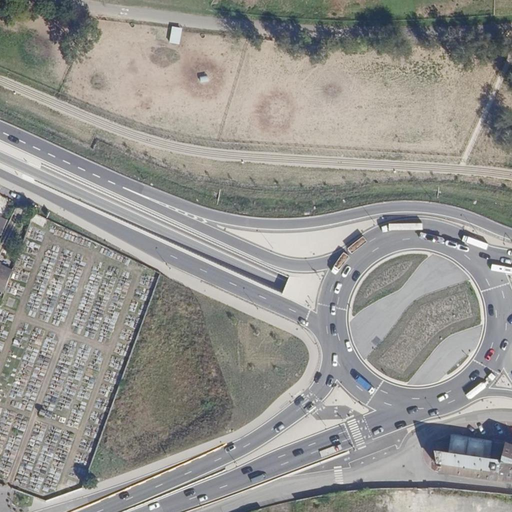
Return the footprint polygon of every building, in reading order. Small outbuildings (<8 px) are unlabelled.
[(172,26),(169,43),(179,45),(183,28),(172,26)] [(47,219),(34,212),(31,221),(43,227),(47,219)] [(0,230),(3,231),(8,220),(1,216),(0,217),(0,230)] [(12,270),(0,264),(0,290),(4,292),(12,270)] [(154,326),(157,314),(146,311),(143,323),(154,326)] [(511,442),(506,441),(458,435),(458,438),(456,454),(437,451),(441,471),(511,481),(511,442)]
